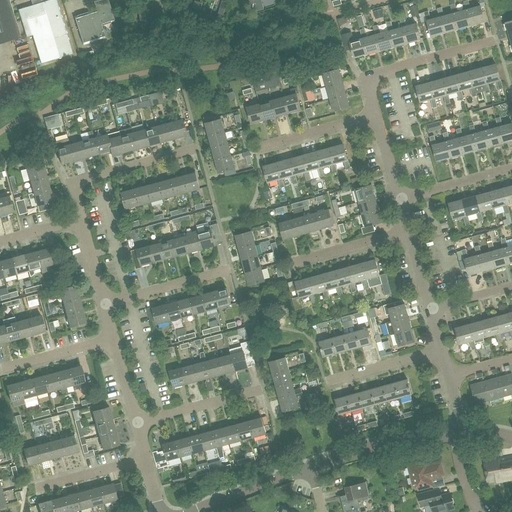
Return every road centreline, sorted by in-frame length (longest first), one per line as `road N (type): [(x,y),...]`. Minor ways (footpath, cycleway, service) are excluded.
road 1 (residential): [(375,112),(371,75),(489,42)]
road 2 (residential): [(80,219),(75,192),(85,179),(195,148)]
road 3 (tertiary): [(310,469),(402,440),(456,434)]
road 4 (residential): [(103,305),(227,271)]
road 5 (residential): [(137,425),(258,391)]
road 6 (residential): [(25,490),(145,459)]
road 7 (residential): [(321,386),(440,352)]
road 8 (residential): [(259,149),(375,112)]
road 9 (residential): [(290,264),(407,231)]
road 10 (tertiary): [(197,511),(310,469)]
